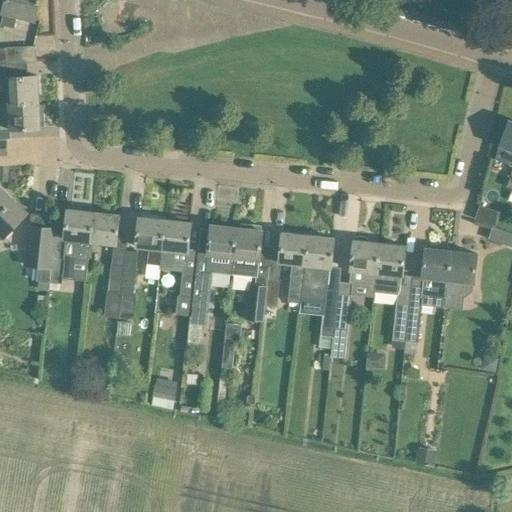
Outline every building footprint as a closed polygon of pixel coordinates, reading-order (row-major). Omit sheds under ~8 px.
[(6,0),(1,25),(14,28),(17,15),(34,19),(38,2),(39,3),(39,0),(6,0)] [(27,62),(36,62),(35,46),(16,47),(5,47),(6,63),(16,63),(27,62)] [(0,90),(0,103),(38,102),(37,75),(7,77),(8,91),(0,90)] [(44,125),(43,113),(39,113),(38,103),(38,102),(0,103),(0,128),(9,128),(9,129),(10,129),(20,128),(40,127),(39,125),(44,125)] [(500,144),(495,159),(511,165),(511,122),(509,121),(500,144)] [(0,240),(13,227),(27,212),(7,193),(0,200),(0,240)] [(496,225),(501,209),(482,202),(477,219),(496,225)] [(52,258),(50,282),(62,284),(63,278),(65,259),(88,261),(90,241),(93,212),(68,209),(65,229),(65,235),(55,233),(54,246),(52,258)] [(93,212),(90,241),(114,244),(112,264),(111,264),(108,291),(107,291),(104,316),(118,318),(125,250),(126,250),(127,240),(117,238),(117,235),(119,215),(93,212)] [(28,243),(26,265),(38,266),(37,281),(50,282),(52,258),(54,246),(55,233),(55,229),(43,228),(44,215),(31,213),(29,233),(28,243)] [(44,215),(43,228),(55,229),(55,228),(57,216),(44,215)] [(160,265),(165,220),(139,217),(136,246),(149,247),(147,264),(160,265)] [(190,316),(198,251),(188,250),(191,223),(165,220),(160,265),(172,267),(174,250),(186,251),(180,296),(178,296),(176,314),(190,316)] [(198,251),(190,316),(189,324),(204,325),(204,324),(207,324),(211,289),(212,272),(231,275),(236,227),(211,225),(208,252),(198,251)] [(260,250),(262,230),(236,227),(231,275),(244,276),(255,277),(254,283),(250,283),(246,319),(263,321),(265,305),(270,255),(260,254),(260,250)] [(488,240),(511,248),(511,247),(511,233),(493,227),(488,240)] [(301,304),(302,297),(303,280),(308,235),(282,232),(280,256),(270,255),(265,305),(277,307),(280,282),(279,282),(281,262),(292,263),(288,302),(301,304)] [(303,280),(302,294),(325,297),(326,287),(329,287),(329,284),(331,265),(334,238),(308,235),(303,280)] [(351,269),(350,283),(375,285),(380,243),(354,240),(352,260),(351,269)] [(380,243),(375,285),(398,287),(397,296),(393,340),(405,341),(410,296),(399,295),(400,290),(401,274),(402,274),(403,266),(406,246),(380,243)] [(405,349),(404,352),(415,354),(417,342),(418,342),(423,298),(422,298),(424,276),(436,278),(432,306),(445,308),(451,251),(425,248),(423,268),(422,276),(412,275),(410,296),(405,341),(404,349),(405,349)] [(125,250),(118,318),(134,320),(137,290),(134,290),(138,252),(126,250),(125,250)] [(451,251),(445,308),(463,310),(464,298),(472,291),(473,282),(474,282),(475,273),(477,253),(451,251)] [(339,288),(329,287),(326,287),(325,297),(321,336),(334,337),(339,288)] [(344,351),(351,290),(339,288),(334,337),(332,349),(332,356),(343,357),(344,351)] [(225,340),(222,367),(232,368),(235,341),(225,340)] [(496,374),(499,359),(484,355),(481,371),(496,374)] [(177,389),(176,389),(155,385),(152,397),(154,397),(175,401),(177,389)] [(418,447),(415,463),(434,466),(437,450),(418,447)]
